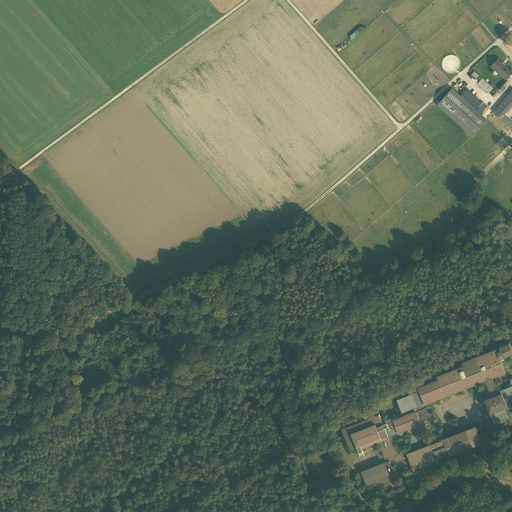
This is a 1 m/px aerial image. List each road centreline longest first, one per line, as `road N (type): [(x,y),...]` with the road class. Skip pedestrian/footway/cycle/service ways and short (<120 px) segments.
road 1 (track): [(0,332),(67,330),(236,250),(306,211),(400,127)]
road 2 (track): [(247,0),(16,170)]
road 3 (track): [(0,446),(81,410),(56,330)]
road 4 (track): [(400,127),(287,0)]
road 5 (track): [(300,449),(192,511)]
